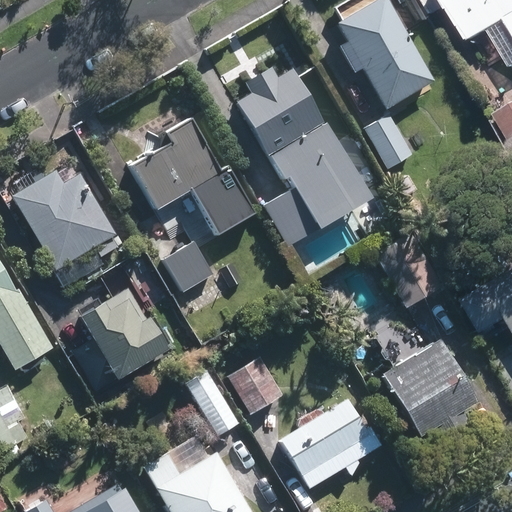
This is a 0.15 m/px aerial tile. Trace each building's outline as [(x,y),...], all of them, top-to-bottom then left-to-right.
[(371,0),(357,0),(308,27),(356,113),(416,80),(371,0)] [(511,0),(435,0),(458,40),(474,31),(494,69),(511,59),(511,0)] [(230,95),(210,108),(241,155),(301,117),(269,68),(253,79),(246,69),(223,84),(230,95)] [(511,90),(471,114),(502,167),(511,161),(511,90)] [(392,157),(369,115),(344,129),(366,171),(392,157)] [(273,189),(242,209),(272,256),(360,199),(313,126),(256,163),(273,189)] [(109,164),(103,167),(130,216),(181,189),(192,209),(222,192),(196,145),(165,162),(152,140),(109,164)] [(32,174),(0,192),(0,209),(36,274),(98,240),(62,175),(40,188),(32,174)] [(424,289),(393,228),(357,246),(387,307),(424,289)] [(191,238),(159,255),(178,289),(210,271),(191,238)] [(511,263),(461,292),(480,327),(507,311),(511,319),(511,263)] [(0,351),(9,366),(46,345),(11,285),(9,287),(0,271),(0,351)] [(157,347),(122,288),(94,305),(91,299),(66,313),(80,336),(62,346),(87,388),(157,347)] [(384,363),(373,369),(411,432),(426,423),(433,434),(462,417),(455,405),(470,397),(432,334),(430,335),(426,328),(379,356),(384,363)] [(221,372),(244,410),(274,392),(251,354),(221,372)] [(179,383),(209,434),(232,420),(202,369),(179,383)] [(125,386),(119,376),(109,382),(114,392),(125,386)] [(0,461),(18,451),(12,440),(23,434),(15,419),(22,415),(3,383),(0,384),(0,461)] [(302,486),(376,442),(365,423),(359,427),(339,395),(272,435),(302,486)] [(133,462),(163,511),(246,511),(207,445),(168,468),(156,448),(133,462)] [(15,508),(17,511),(48,511),(38,494),(15,508)]
